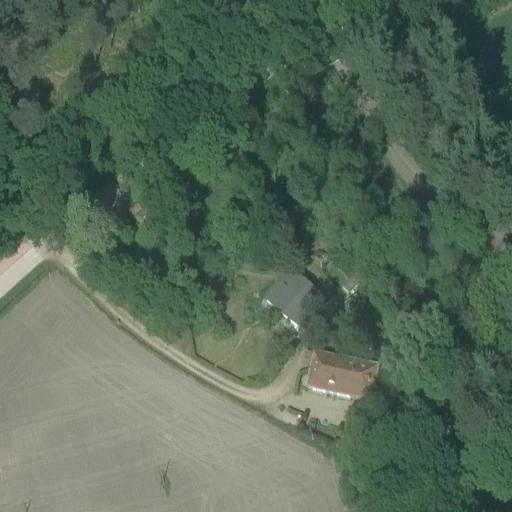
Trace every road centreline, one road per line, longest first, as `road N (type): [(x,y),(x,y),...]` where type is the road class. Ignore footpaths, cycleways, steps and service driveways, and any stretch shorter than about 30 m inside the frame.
road 1 (unclassified): [(0,283),(103,187),(364,0)]
road 2 (track): [(319,0),(498,294)]
road 3 (track): [(498,294),(504,339),(470,393),(429,424),(485,511)]
